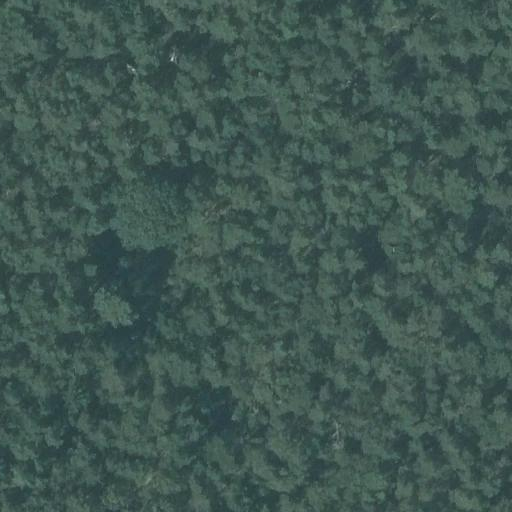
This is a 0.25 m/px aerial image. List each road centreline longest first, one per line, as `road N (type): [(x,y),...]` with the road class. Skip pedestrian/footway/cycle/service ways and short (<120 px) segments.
road 1 (track): [(79,228),(401,0)]
road 2 (track): [(59,511),(80,416),(89,285),(79,228)]
